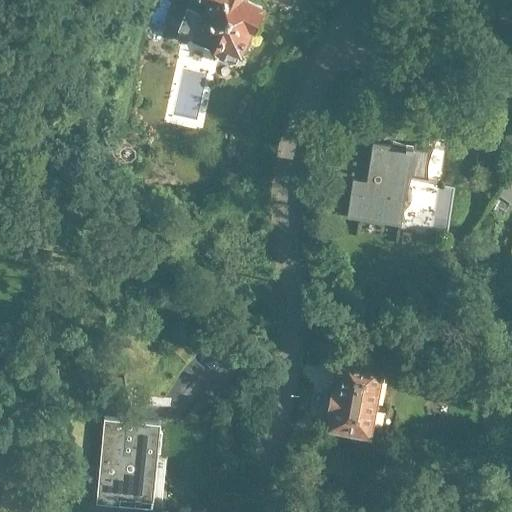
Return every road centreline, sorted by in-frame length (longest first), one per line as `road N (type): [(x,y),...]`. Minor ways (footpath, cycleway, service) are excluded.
road 1 (residential): [(260,511),(292,313),(282,195),(302,114),(334,47)]
road 2 (residential): [(511,51),(386,65),(334,47)]
